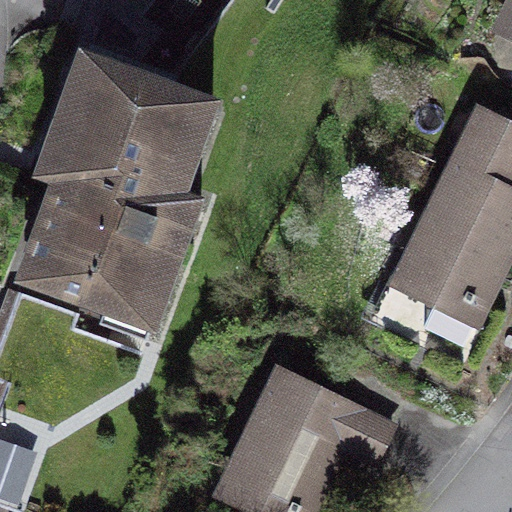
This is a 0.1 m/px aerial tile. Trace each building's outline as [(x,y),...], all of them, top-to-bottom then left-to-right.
[(511,0),(497,0),(483,30),(511,44),(511,0)] [(162,338),(209,218),(191,211),(224,125),(82,70),(39,180),(56,187),(19,283),(162,338)] [(511,132),(479,116),(395,289),(473,326),(511,245),(511,132)] [(376,428),(256,377),(201,503),(221,511),(293,511),(316,460),(354,477),(376,428)] [(0,499),(22,506),(48,419),(0,404),(0,499)]
